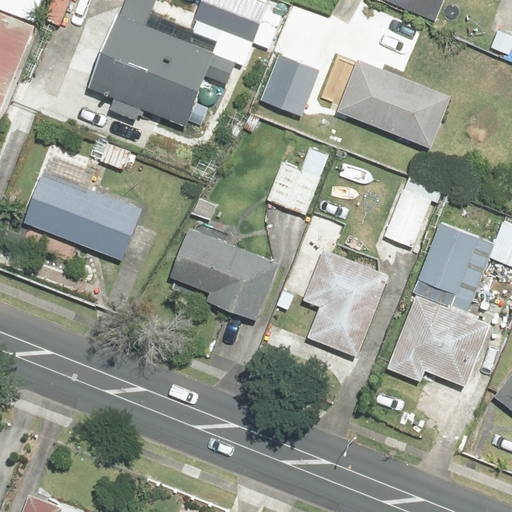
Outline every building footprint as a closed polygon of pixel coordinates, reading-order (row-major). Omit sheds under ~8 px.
[(0,0),(0,6),(35,21),(43,0),(0,0)] [(378,0),(437,22),(445,0),(378,0)] [(0,117),(35,27),(0,13),(0,117)] [(215,53),(118,14),(88,89),(186,127),(215,53)] [(511,51),(511,33),(498,28),(489,50),(509,58),(511,51)] [(280,54),(260,102),(302,120),(322,71),(280,54)] [(453,97),(359,60),(338,111),(432,149),(453,97)] [(98,139),(90,157),(126,172),(134,154),(98,139)] [(270,202),(306,216),(330,158),(306,149),(298,170),(285,164),(270,202)] [(143,210),(45,172),(25,224),(123,262),(143,210)] [(404,191),(385,238),(412,249),(431,202),(404,191)] [(197,195),(189,215),(212,223),(219,204),(197,195)] [(493,245),(444,226),(388,369),(423,383),(427,372),(468,388),(492,326),(466,315),(493,245)] [(281,263),(190,227),(170,278),(209,294),(206,302),(257,323),(281,263)] [(495,260),(511,266),(511,230),(507,229),(495,260)] [(391,276),(324,250),(303,301),(320,308),(308,339),(358,358),(391,276)] [(511,373),(494,396),(511,410),(511,373)] [(61,511),(63,508),(29,496),(23,511),(61,511)]
